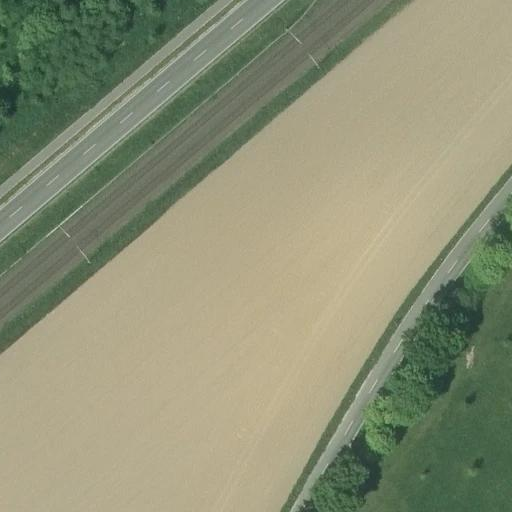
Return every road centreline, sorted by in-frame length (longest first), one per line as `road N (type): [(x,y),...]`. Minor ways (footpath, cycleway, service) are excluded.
road 1 (secondary): [(303,511),(422,309),(511,199)]
road 2 (secondary): [(0,224),(264,0)]
